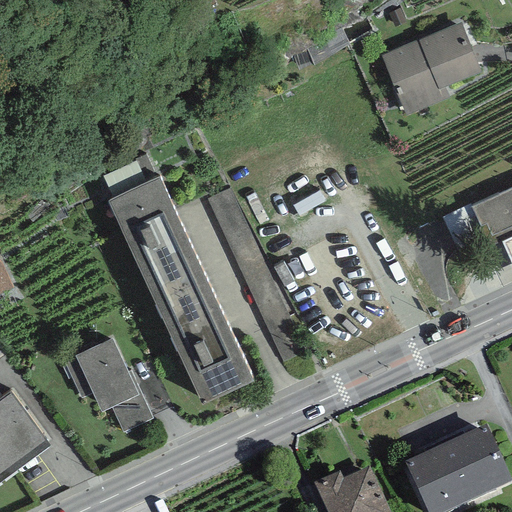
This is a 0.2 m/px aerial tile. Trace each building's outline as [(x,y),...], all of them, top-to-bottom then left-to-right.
[(460,21),(381,54),(406,112),(448,94),(444,84),(481,68),(460,21)] [(160,174),(109,198),(203,400),(254,376),(160,174)] [(234,184),(213,192),(283,358),(303,349),(234,184)] [(511,185),(473,204),(491,243),(502,238),(511,233),(511,185)] [(511,233),(502,238),(511,258),(511,233)] [(0,290),(15,283),(0,250),(0,290)] [(111,336),(74,353),(76,355),(65,360),(81,395),(93,389),(102,407),(111,403),(123,430),(153,416),(131,370),(128,371),(111,336)] [(10,389),(0,395),(0,478),(50,442),(10,389)] [(445,448),(471,505),(511,486),(486,429),(445,448)] [(454,511),(471,505),(445,448),(404,466),(424,511),(454,511)] [(315,486),(326,511),(390,511),(371,469),(344,481),(341,474),(315,486)]
